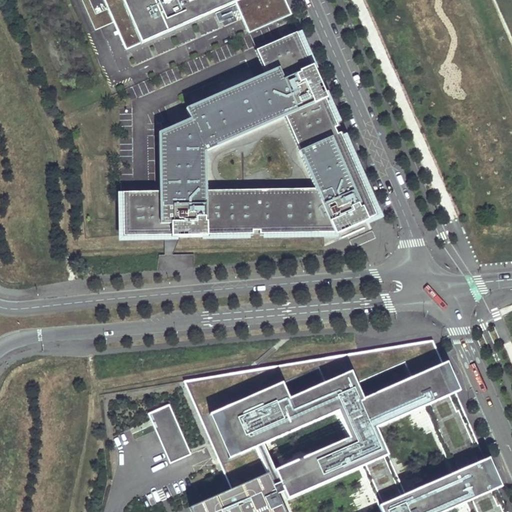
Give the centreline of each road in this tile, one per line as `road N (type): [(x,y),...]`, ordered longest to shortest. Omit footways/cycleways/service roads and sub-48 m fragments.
road 1 (tertiary): [(0,348),(35,335),(387,302),(434,286)]
road 2 (tertiary): [(434,286),(377,275),(0,306)]
road 3 (residential): [(310,0),(434,286)]
road 4 (residential): [(434,286),(511,458)]
